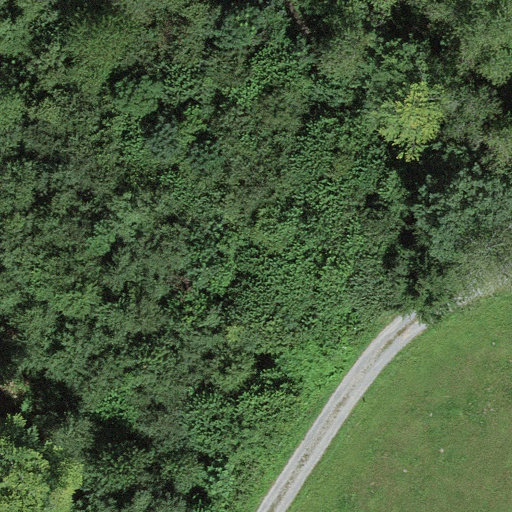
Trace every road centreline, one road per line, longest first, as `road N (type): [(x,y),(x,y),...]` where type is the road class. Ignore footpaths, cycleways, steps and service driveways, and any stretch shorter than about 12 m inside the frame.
road 1 (track): [(255,511),(344,370),(443,287),(511,259)]
road 2 (track): [(511,177),(427,138),(358,82),(302,0)]
